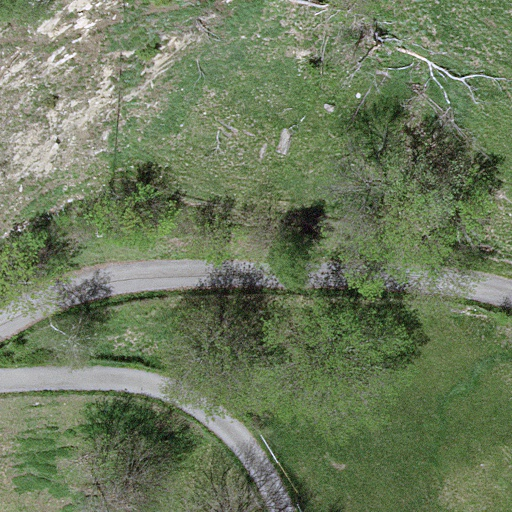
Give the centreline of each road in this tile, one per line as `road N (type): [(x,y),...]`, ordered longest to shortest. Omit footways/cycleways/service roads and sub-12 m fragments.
road 1 (unclassified): [(0,327),(101,281),(156,275),(415,276),(511,294)]
road 2 (track): [(0,379),(112,379),(164,388),(236,439),(282,511)]
